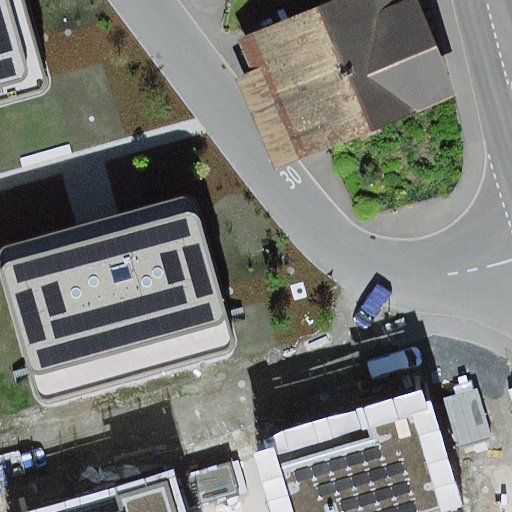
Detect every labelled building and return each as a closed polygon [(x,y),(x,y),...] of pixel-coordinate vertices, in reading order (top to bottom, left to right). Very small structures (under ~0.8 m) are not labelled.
[(0,0),(0,101),(40,90),(44,84),(45,76),(22,0),(0,0)] [(414,0),(347,0),(317,13),(367,135),(456,100),(414,0)] [(317,13),(242,44),(252,69),(237,76),(277,172),(367,135),(317,13)] [(190,201),(182,199),(100,222),(4,248),(0,253),(0,266),(36,396),(42,404),(49,405),(225,353),(231,347),(232,339),(195,204),(190,201)] [(458,511),(422,391),(254,442),(275,511),(458,511)] [(477,391),(442,401),(457,450),(492,440),(477,391)] [(243,495),(234,460),(184,474),(194,509),(243,495)] [(185,511),(172,468),(26,511),(185,511)]
